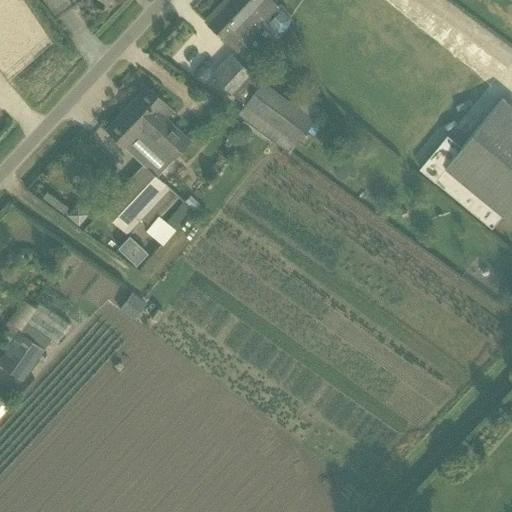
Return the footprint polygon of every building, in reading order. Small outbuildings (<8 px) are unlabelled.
[(277,8),(269,0),(225,0),(206,22),(236,51),(264,22),(277,34),(284,33),(289,27),(290,19),(277,8)] [(238,115),(289,152),(314,120),(251,74),(243,66),(231,55),(212,76),(231,94),(244,104),(238,115)] [(127,233),(140,218),(169,188),(156,176),(172,160),(190,140),(166,117),(173,110),(146,85),(105,129),(143,166),(101,210),(127,233)] [(448,135),(420,169),(492,228),(504,215),(511,222),(511,105),(503,98),(462,147),(448,135)] [(41,197),(63,213),(67,207),(46,191),(41,197)] [(182,202),(165,222),(173,228),(190,208),(182,202)] [(78,225),(88,214),(76,203),(66,214),(78,225)] [(129,236),(117,248),(135,266),(147,253),(129,236)] [(143,301),(131,293),(119,310),(130,318),(143,301)] [(50,338),(26,321),(19,331),(18,331),(0,357),(0,364),(22,380),(45,348),(44,348),(50,338)]
